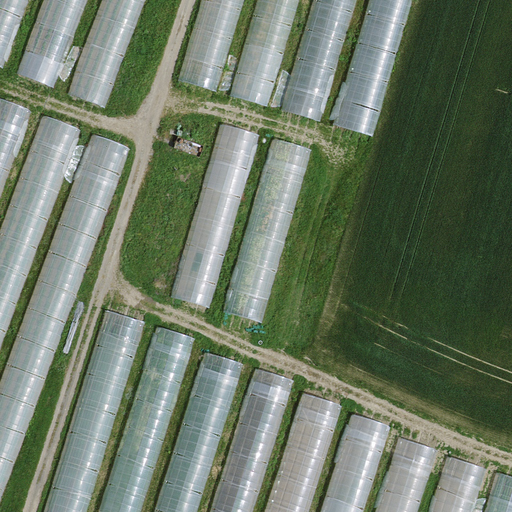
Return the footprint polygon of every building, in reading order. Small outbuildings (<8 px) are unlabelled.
[(0,0),(0,65),(4,67),(29,0),(0,0)] [(45,0),(17,74),(53,88),(86,0),(45,0)] [(104,0),(69,92),(105,106),(145,0),(104,0)] [(201,0),(178,80),(217,91),(244,0),(201,0)] [(255,0),(227,94),(268,106),(299,0),(255,0)] [(314,0),(281,109),(318,121),(355,0),(314,0)] [(371,0),(335,124),(372,136),(412,0),(371,0)] [(0,99),(0,198),(33,110),(0,99)] [(44,117),(0,233),(0,347),(80,130),(44,117)] [(263,136),(222,121),(171,298),(210,309),(263,136)] [(0,503),(130,148),(93,134),(0,384),(0,503)] [(275,139),(223,312),(262,324),(311,150),(275,139)] [(107,308),(46,511),(85,511),(144,318),(107,308)] [(155,324),(98,511),(138,511),(195,338),(155,324)] [(196,511),(243,365),(204,352),(154,511),(196,511)] [(256,368),(210,511),(251,511),(294,379),(256,368)] [(303,393),(265,511),(306,511),(340,406),(303,393)] [(352,414),(321,511),(362,511),(389,425),(352,414)] [(377,511),(417,511),(437,449),(401,439),(377,511)] [(449,456),(430,511),(470,511),(484,468),(449,456)] [(511,511),(511,478),(497,473),(484,511),(511,511)]
